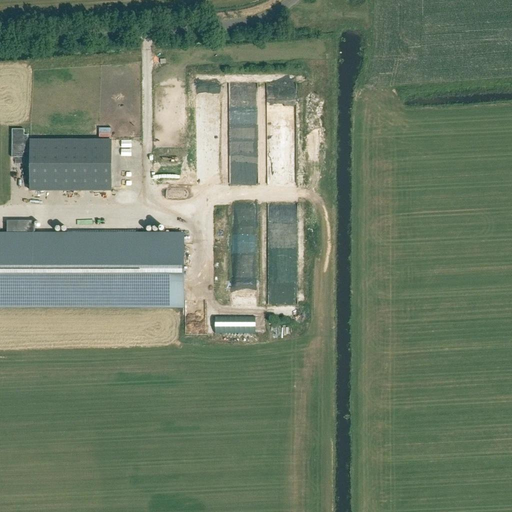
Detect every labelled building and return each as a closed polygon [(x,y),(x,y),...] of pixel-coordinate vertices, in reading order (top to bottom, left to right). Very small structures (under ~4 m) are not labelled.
[(268,130),(284,130),(284,123),(285,123),(285,114),(268,114),(268,130)] [(12,130),(12,158),(21,158),(23,158),(23,152),(28,152),(28,136),(24,136),(24,130),(20,130),(12,130)] [(111,141),(30,141),(30,191),(111,191),(111,141)] [(267,303),(296,303),(296,206),(269,206),(269,212),(280,212),(280,224),(267,224),(267,303)] [(183,235),(34,235),(34,221),(7,221),(7,235),(0,235),(0,306),(183,307),(183,235)] [(239,300),(255,300),(256,249),(248,249),(248,267),(247,267),(247,280),(237,280),(237,281),(241,281),(241,285),(248,285),(247,294),(239,294),(239,300)] [(254,333),(254,318),(213,318),(213,334),(254,333)]
